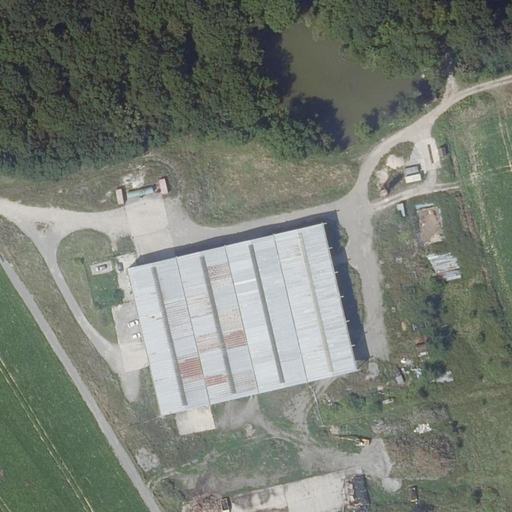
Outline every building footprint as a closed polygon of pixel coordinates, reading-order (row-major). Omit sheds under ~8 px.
[(440,158),(447,156),(445,147),(438,149),(440,158)] [(418,166),(403,170),(406,184),(422,180),(418,166)] [(163,195),(169,193),(165,179),(159,180),(163,195)] [(118,205),(124,204),(122,189),(116,190),(118,205)] [(128,198),(154,194),(153,189),(128,192),(128,198)] [(397,204),(399,218),(406,217),(403,203),(397,204)] [(354,370),(323,228),(152,264),(154,273),(163,312),(140,317),(160,411),(354,370)] [(440,284),(462,276),(452,248),(430,256),(440,284)] [(114,261),(84,267),(87,279),(116,273),(114,261)] [(129,269),(140,317),(163,312),(154,273),(152,264),(129,269)] [(414,335),(415,342),(428,339),(426,333),(414,335)] [(404,357),(393,368),(401,377),(412,366),(404,357)] [(435,385),(453,380),(451,371),(432,377),(435,385)] [(370,475),(395,470),(394,464),(369,469),(370,475)] [(409,489),(411,502),(418,500),(415,488),(409,489)] [(396,508),(411,503),(408,491),(392,495),(396,508)] [(231,503),(232,511),(265,511),(261,495),(231,503)]
